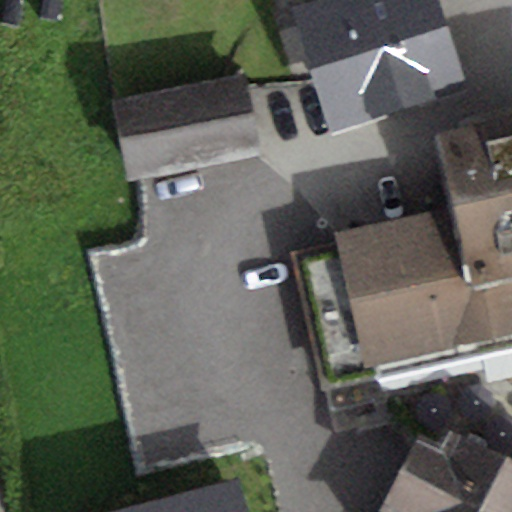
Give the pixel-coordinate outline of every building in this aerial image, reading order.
[(422,0),(418,0),(291,42),(327,151),(459,108),(422,0)] [(242,90),(117,116),(134,194),(258,168),(242,90)] [(438,222),(324,248),(359,402),(511,366),(511,137),(423,158),(438,222)] [(511,511),(511,491),(418,446),(385,511),(511,511)] [(271,511),(269,499),(216,511),(271,511)]
